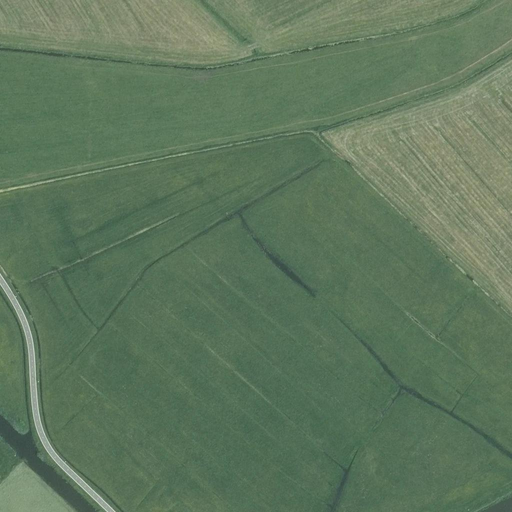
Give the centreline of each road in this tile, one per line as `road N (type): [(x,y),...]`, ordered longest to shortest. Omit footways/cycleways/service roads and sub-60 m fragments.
road 1 (track): [(330,32),(235,53),(0,35)]
road 2 (unclassified): [(111,511),(43,442),(27,335),(0,279)]
